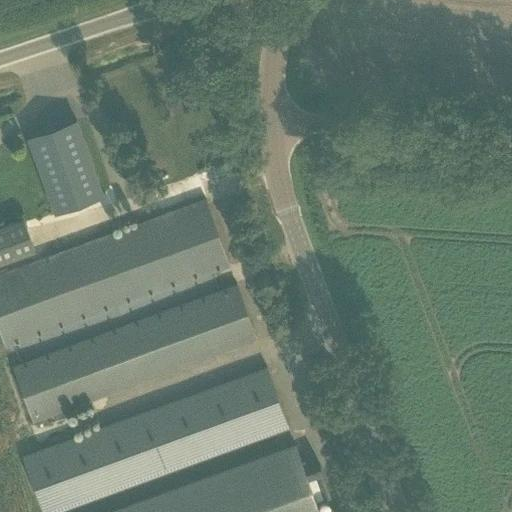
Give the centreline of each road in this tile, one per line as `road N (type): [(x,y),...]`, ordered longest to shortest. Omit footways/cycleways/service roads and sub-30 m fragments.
road 1 (unclassified): [(397,511),(282,195),(269,115)]
road 2 (unclassified): [(269,115),(511,138)]
road 3 (unclassified): [(0,60),(169,0)]
